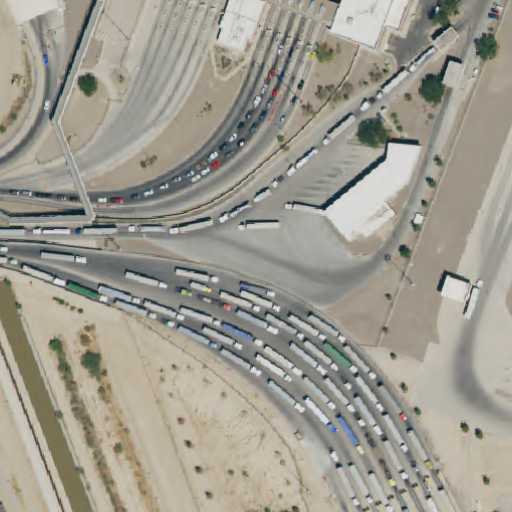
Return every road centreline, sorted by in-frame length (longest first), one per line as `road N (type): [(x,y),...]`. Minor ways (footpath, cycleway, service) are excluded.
road 1 (primary): [(439,48),(210,223),(179,231),(0,233)]
road 2 (primary): [(0,198),(127,213),(203,194),(241,170),(277,127),(315,19)]
road 3 (primary): [(0,190),(119,201),(200,176),(234,151),(268,108),(304,15)]
road 4 (primary): [(83,199),(157,180),(230,125),(284,8)]
road 5 (primary): [(0,189),(36,183),(121,142),(163,86),(198,0)]
road 6 (primary): [(0,183),(54,170),(116,138),(151,89),(188,0)]
road 7 (primary): [(113,192),(143,193),(219,152),(266,88),(294,12)]
road 8 (primary): [(36,183),(92,167),(133,139),(175,85),(211,0)]
road 9 (primary): [(37,266),(249,331),(289,354)]
road 10 (primary): [(59,180),(108,166),(158,128),(188,87),(222,0)]
road 11 (primary): [(289,354),(336,357),(372,371),(450,511)]
road 12 (primary): [(289,354),(362,379),(435,511)]
road 13 (primary): [(289,354),(348,385),(421,511)]
road 14 (primary): [(289,354),(337,392),(406,511)]
road 15 (primary): [(289,354),(347,431),(390,511)]
road 16 (primary): [(81,158),(126,107),(164,0)]
road 17 (primary): [(289,354),(374,511)]
road 18 (primary): [(289,354),(302,411),(361,511)]
road 19 (primary): [(289,354),(291,417),(347,511)]
road 20 (primary): [(39,18),(49,102),(31,140),(0,166)]
road 21 (primary): [(98,143),(112,136),(143,89),(176,0)]
road 22 (primary): [(201,151),(245,84),(275,4)]
